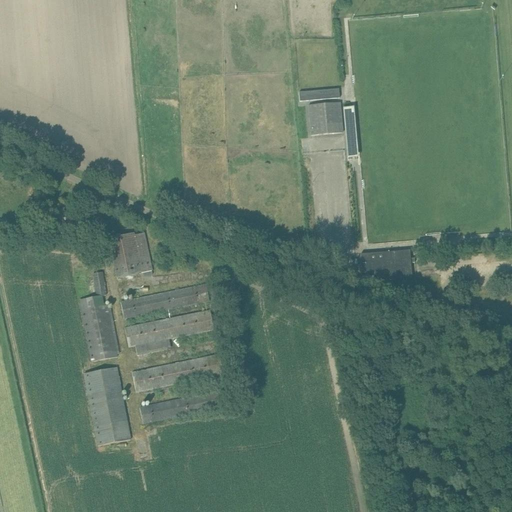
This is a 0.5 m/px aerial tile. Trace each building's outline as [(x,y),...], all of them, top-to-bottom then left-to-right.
[(339,99),(338,89),(299,93),(299,102),(306,101),(339,99)] [(308,106),(310,126),(311,136),(342,133),(340,103),(308,106)] [(47,203),(42,212),(40,216),(62,227),(68,214),(47,203)] [(153,275),(146,244),(144,234),(134,236),(133,234),(109,239),(117,278),(141,273),(142,277),(153,275)] [(410,251),(370,254),(360,255),(362,277),(377,276),(377,278),(378,278),(379,281),(395,280),(395,286),(412,285),(411,275),(410,263),(415,263),(414,259),(410,259),(410,251)] [(96,298),(105,296),(101,274),(93,275),(96,298)] [(124,319),(192,305),(208,301),(206,285),(120,302),(124,319)] [(91,363),(116,358),(106,305),(81,310),(91,363)] [(171,352),(169,339),(213,330),(209,311),(125,329),(129,348),(136,346),(138,359),(171,352)] [(136,393),(192,381),(222,375),(218,356),(132,374),(136,393)] [(128,444),(114,368),(84,374),(98,449),(128,444)] [(143,424),(192,414),(228,406),(225,390),(140,408),(143,424)]
